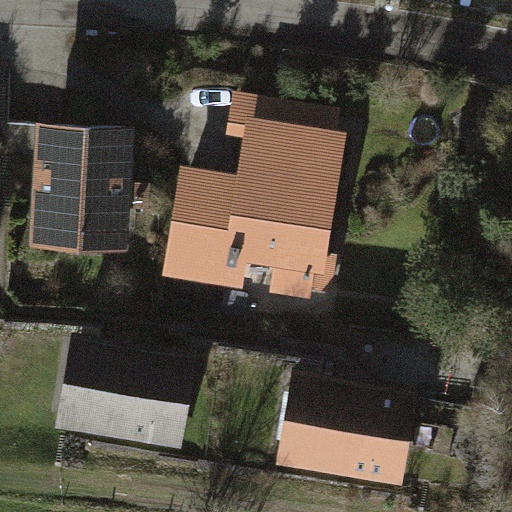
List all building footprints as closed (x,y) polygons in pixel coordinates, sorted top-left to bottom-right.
[(348,112),(241,95),(236,127),(255,130),(248,170),(193,161),(174,281),(250,293),(252,282),(333,295),(359,135),(344,132),(348,112)] [(511,117),(500,99),(461,124),(489,168),(511,154),(511,117)] [(145,126),(49,120),(41,244),(137,250),(140,210),(156,211),(157,183),(141,182),(145,126)] [(197,353),(75,334),(61,427),(183,446),(197,353)] [(418,388),(293,363),(275,457),(400,481),(418,388)]
